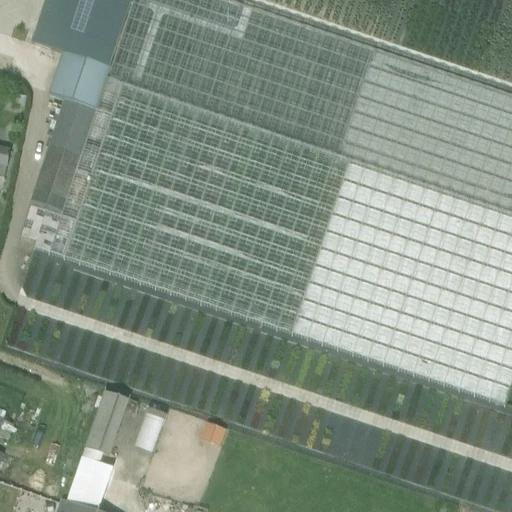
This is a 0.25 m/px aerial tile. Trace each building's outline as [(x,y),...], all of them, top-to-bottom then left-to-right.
[(511,389),(511,99),(217,0),(46,0),(32,46),(63,55),(48,98),(64,103),(29,210),(31,210),(21,241),(36,246),(34,252),(505,410),(511,389)] [(10,153),(0,151),(0,180),(5,182),(7,169),(10,153)] [(107,375),(114,345),(222,373),(225,362),(185,352),(189,336),(140,323),(143,313),(124,308),(25,282),(7,349),(107,375)] [(98,413),(121,421),(127,402),(105,394),(98,413)] [(139,448),(156,454),(171,415),(153,409),(139,448)] [(13,428),(0,422),(0,465),(3,457),(0,455),(0,439),(8,443),(13,428)] [(221,448),(227,431),(207,424),(201,441),(221,448)]
